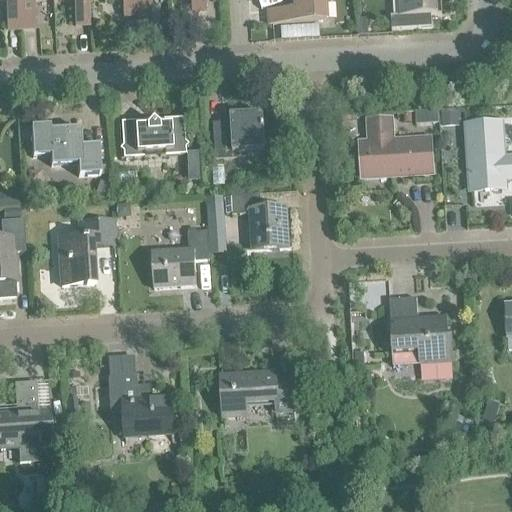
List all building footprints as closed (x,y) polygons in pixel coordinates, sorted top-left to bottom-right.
[(20,31),(18,0),(0,0),(0,3),(4,4),(6,32),(20,31)] [(18,0),(20,31),(34,30),(32,2),(52,1),(51,0),(18,0)] [(51,0),(52,1),(65,0),(72,0),(74,27),(88,27),(86,0),(51,0)] [(136,17),(134,0),(120,0),(122,18),(136,17)] [(134,0),(136,17),(150,16),(148,0),(134,0)] [(188,0),(190,14),(204,13),(203,0),(188,0)] [(329,0),(295,0),(296,11),(268,13),(269,27),(326,23),(325,4),(330,3),(329,0)] [(395,0),(397,17),(389,17),(390,30),(430,29),(429,17),(440,16),(439,0),(395,0)] [(369,19),(357,20),(358,31),(369,30),(369,19)] [(317,27),(280,30),(281,42),(318,39),(317,27)] [(436,112),(426,112),(427,125),(437,125),(436,112)] [(457,114),(440,115),(441,129),(458,128),(457,114)] [(235,154),(264,153),(262,115),(231,117),(231,124),(212,125),(214,162),(236,161),(235,154)] [(120,124),(122,160),(184,156),(182,120),(156,122),(157,128),(146,129),(145,122),(120,124)] [(362,180),(363,180),(363,181),(363,179),(382,178),(382,179),(382,178),(391,178),(391,179),(391,178),(398,177),(398,178),(398,177),(410,177),(410,178),(410,177),(429,176),(429,177),(429,176),(430,175),(429,175),(428,162),(429,161),(428,161),(427,142),(428,141),(427,141),(427,140),(427,141),(415,142),(415,141),(415,142),(399,143),(399,142),(399,143),(391,143),(391,137),(391,136),(390,124),(391,124),(391,123),(390,123),(390,122),(389,122),(389,123),(368,125),(368,124),(367,124),(367,125),(366,125),(367,125),(368,138),(367,138),(368,138),(369,145),(361,145),(361,144),(361,145),(360,145),(360,146),(361,146),(361,159),(360,159),(361,160),(362,160),(363,179),(362,179),(362,180)] [(465,129),(464,129),(465,129),(466,129),(466,143),(465,143),(466,143),(468,163),(467,163),(468,163),(468,173),(467,173),(468,173),(470,191),(469,191),(470,191),(470,192),(470,191),(490,190),(490,191),(490,190),(504,189),(504,190),(504,189),(505,189),(504,189),(504,181),(511,180),(511,160),(502,161),(501,146),(502,146),(502,145),(501,146),(500,127),(501,127),(500,127),(500,126),(499,126),(499,127),(486,128),(486,127),(485,127),(485,128),(466,129),(466,128),(465,128),(465,129)] [(29,129),(31,159),(49,158),(50,172),(54,176),(66,175),(70,171),(70,167),(76,167),(77,179),(99,178),(97,148),(80,149),(79,131),(60,132),(59,128),(29,129)] [(198,154),(185,155),(185,165),(198,165),(198,154)] [(99,183),(94,198),(107,202),(112,187),(99,183)] [(19,195),(0,195),(0,209),(20,208),(19,195)] [(285,251),(284,225),(286,225),(285,209),(260,210),(259,196),(230,197),(231,217),(249,216),(251,254),(285,251)] [(222,200),(206,200),(207,229),(224,228),(222,200)] [(128,207),(115,207),(116,219),(129,219),(128,207)] [(20,212),(3,212),(3,221),(20,220),(20,212)] [(12,254),(24,254),(22,222),(9,223),(9,229),(0,229),(0,301),(15,300),(12,254)] [(93,286),(91,250),(114,249),(112,223),(78,225),(79,240),(57,241),(60,289),(94,287),(94,286),(93,286)] [(188,252),(151,255),(153,289),(179,287),(180,289),(195,289),(194,263),(208,262),(206,233),(186,235),(188,252)] [(391,356),(393,356),(417,355),(418,365),(452,363),(451,338),(450,338),(450,339),(446,339),(445,320),(444,320),(444,321),(425,323),(425,321),(424,321),(424,323),(416,323),(415,300),(388,302),(391,356)] [(505,342),(506,342),(511,341),(511,305),(503,306),(505,342)] [(222,379),(221,379),(223,419),(224,419),(244,418),(243,406),(275,404),(275,409),(276,427),(295,426),(292,379),(274,380),(274,376),(273,376),(222,379)] [(95,412),(110,411),(110,415),(123,414),(125,439),(148,437),(148,439),(149,438),(149,437),(172,436),(170,400),(152,401),(152,395),(137,396),(136,378),(93,381),(95,412)] [(0,415),(0,461),(2,461),(1,452),(17,451),(18,466),(40,465),(39,449),(51,449),(48,413),(37,413),(35,385),(13,386),(14,409),(23,408),(23,414),(0,415)] [(87,389),(67,390),(68,399),(87,398),(87,389)] [(77,400),(65,400),(66,424),(78,424),(77,400)] [(313,402),(314,418),(325,417),(324,401),(313,402)] [(301,447),(312,446),(311,430),(300,431),(301,447)]
